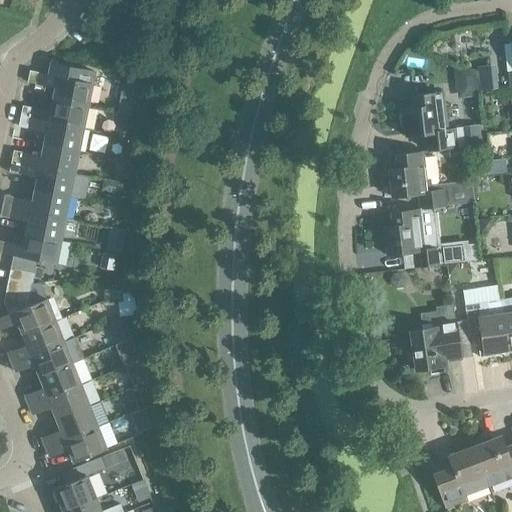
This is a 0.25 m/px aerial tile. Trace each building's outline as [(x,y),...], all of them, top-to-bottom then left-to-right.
[(55,87),(52,100),(87,107),(95,72),(50,63),(48,75),(30,71),(27,82),(55,87)] [(458,99),(476,96),(473,74),(454,75),(458,99)] [(479,78),(480,90),(498,89),(496,76),(479,78)] [(399,114),(399,117),(399,121),(400,124),(403,128),(405,127),(406,134),(426,132),(428,150),(464,146),(485,143),(483,129),(463,132),(462,127),(448,128),(444,91),(433,92),(410,95),(411,107),(403,108),(403,110),(401,110),(399,114)] [(22,106),(20,116),(83,129),(87,107),(52,100),(50,112),(22,106)] [(131,115),(132,110),(118,107),(117,112),(131,115)] [(46,132),(43,144),(78,151),(83,129),(20,116),(18,126),(46,132)] [(13,151),(11,161),(74,174),(78,151),(43,144),(41,157),(13,151)] [(397,167),(389,168),(392,196),(419,192),(420,208),(420,209),(433,207),(474,202),(471,182),(443,185),(444,189),(428,190),(423,150),(396,154),(397,167)] [(123,151),(122,159),(130,161),(132,153),(123,151)] [(487,161),(488,174),(506,172),(505,159),(487,161)] [(37,177),(34,189),(69,196),(74,174),(11,161),(9,171),(37,177)] [(122,194),(124,185),(115,183),(113,193),(122,194)] [(4,196),(2,206),(65,219),(69,196),(34,189),(32,202),(4,196)] [(28,221),(25,234),(60,241),(65,219),(2,206),(0,216),(28,221)] [(392,225),(384,226),(387,253),(413,250),(415,265),(440,262),(478,258),(476,243),(468,244),(468,241),(440,243),(438,213),(434,214),(433,207),(420,209),(420,208),(391,212),(392,225)] [(492,219),(480,220),(481,232),(488,231),(492,226),(492,219)] [(0,252),(13,255),(10,267),(34,272),(37,260),(56,264),(60,241),(25,234),(23,246),(0,241),(0,252)] [(447,264),(449,275),(455,274),(459,269),(458,263),(447,264)] [(34,272),(10,267),(8,278),(32,283),(34,272)] [(0,328),(17,322),(22,334),(55,321),(46,299),(27,306),(32,283),(8,278),(3,302),(8,314),(0,317),(0,328)] [(118,304),(119,318),(135,317),(132,292),(122,296),(123,303),(118,304)] [(511,297),(501,299),(508,348),(511,347),(511,297)] [(501,353),(500,349),(508,348),(501,299),(464,304),(468,328),(480,327),(481,336),(477,337),(480,356),(501,353)] [(460,358),(454,318),(422,323),(422,328),(410,330),(416,369),(430,367),(431,372),(439,371),(438,368),(448,367),(446,360),(460,358)] [(8,353),(11,363),(63,342),(55,321),(22,334),(26,346),(8,353)] [(34,364),(39,376),(72,363),(63,342),(11,363),(15,372),(34,364)] [(25,396),(28,405),(80,384),(72,363),(39,376),(43,388),(25,396)] [(51,407),(56,419),(89,405),(80,384),(28,405),(32,414),(51,407)] [(42,438),(45,447),(97,427),(89,405),(56,419),(60,430),(42,438)] [(138,434),(153,428),(145,409),(130,415),(138,434)] [(97,427),(45,447),(49,457),(68,449),(73,462),(106,448),(97,427)] [(500,434),(474,444),(489,483),(511,474),(511,442),(504,446),(500,434)] [(489,483),(474,444),(448,454),(452,465),(433,472),(446,506),(466,498),(464,493),(489,483)] [(54,489),(62,511),(63,511),(96,499),(87,476),(106,468),(101,457),(60,473),(65,484),(54,489)] [(143,480),(131,485),(138,502),(150,497),(143,480)] [(63,511),(123,511),(120,504),(101,511),(96,499),(63,511)]
